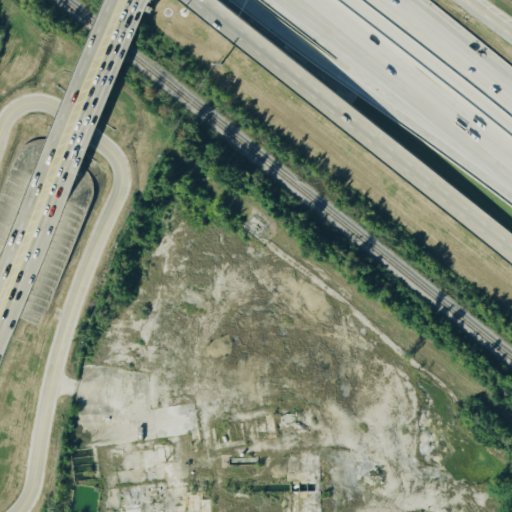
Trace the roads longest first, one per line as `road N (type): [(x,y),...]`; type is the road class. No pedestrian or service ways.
road 1 (secondary): [(21,511),(69,318),(119,176),(114,156),(49,106),(26,107),(5,120),(0,135)]
road 2 (primary): [(192,0),(511,250)]
road 3 (motorway): [(245,0),(511,196)]
road 4 (motorway): [(323,0),(511,159)]
road 5 (secondary): [(49,188),(124,0)]
road 6 (motorway): [(511,98),(390,0)]
